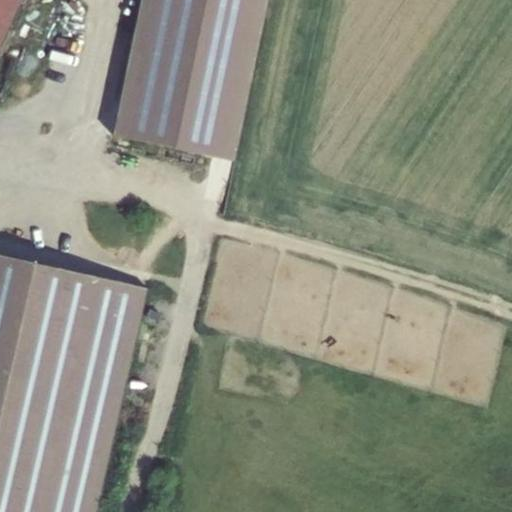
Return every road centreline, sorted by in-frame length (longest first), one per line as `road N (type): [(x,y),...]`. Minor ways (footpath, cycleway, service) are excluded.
road 1 (track): [(0,161),(403,278),(511,319)]
road 2 (track): [(64,179),(113,0)]
